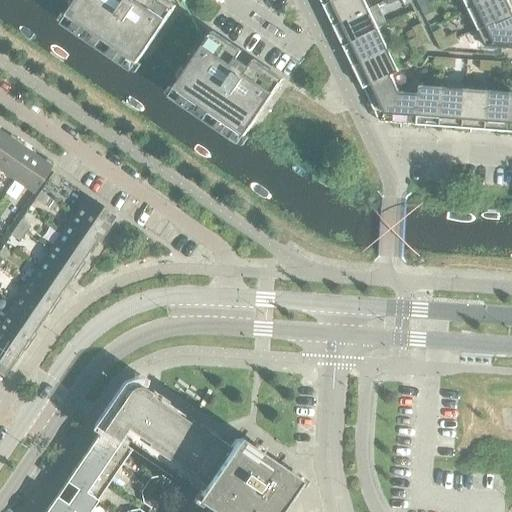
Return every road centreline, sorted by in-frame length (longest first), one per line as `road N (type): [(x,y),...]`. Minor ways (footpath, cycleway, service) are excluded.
road 1 (residential): [(228,295),(220,248),(0,95)]
road 2 (tertiary): [(228,295),(160,297),(108,319),(29,413)]
road 3 (tertiary): [(52,430),(114,351),(170,326),(225,326)]
road 4 (residential): [(342,511),(330,442),(336,334)]
road 5 (tertiary): [(336,334),(511,344)]
road 6 (tertiary): [(511,314),(340,302)]
